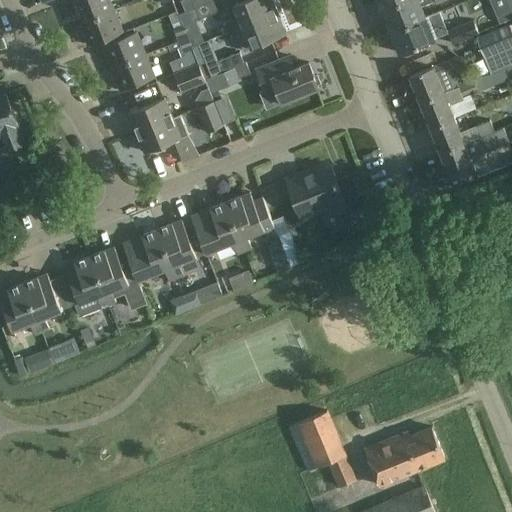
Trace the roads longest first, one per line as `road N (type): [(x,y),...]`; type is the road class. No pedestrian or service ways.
road 1 (residential): [(353,115),(121,210)]
road 2 (residential): [(121,210),(90,138),(30,53),(7,0)]
road 3 (unclassified): [(511,448),(437,260)]
road 4 (unclassified): [(437,260),(373,108)]
road 5 (residential): [(0,257),(121,210)]
